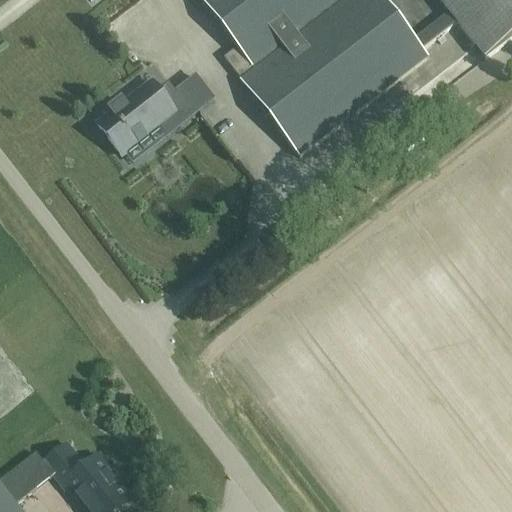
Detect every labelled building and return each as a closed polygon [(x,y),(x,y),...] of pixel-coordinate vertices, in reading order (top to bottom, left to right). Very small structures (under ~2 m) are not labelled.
[(299,160),(428,61),(381,0),(198,0),(237,51),(224,61),(241,83),(240,84),(299,160)] [(511,0),(437,0),(480,56),(511,31),(511,0)] [(129,32),(154,12),(149,5),(124,25),(129,32)] [(185,59),(161,75),(167,85),(192,70),(185,59)] [(110,112),(113,115),(97,127),(122,159),(160,129),(167,138),(213,102),(196,79),(175,95),(169,88),(160,95),(152,84),(124,106),(122,103),(110,112)] [(371,157),(326,185),(331,194),(377,166),(371,157)] [(116,511),(131,501),(99,460),(86,470),(68,447),(43,466),(53,478),(62,490),(66,487),(85,511),(116,511)] [(10,511),(53,478),(43,466),(34,454),(0,480),(0,511),(10,511)]
